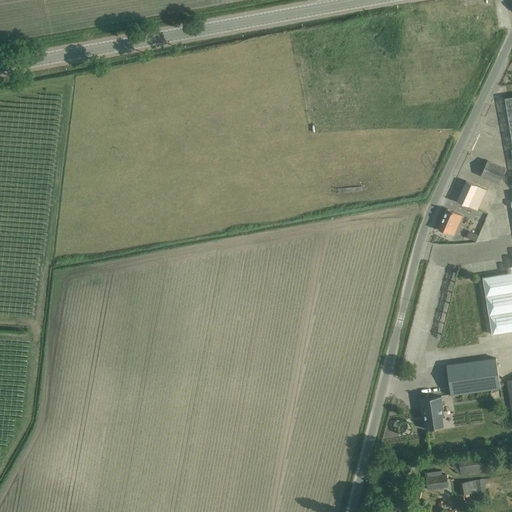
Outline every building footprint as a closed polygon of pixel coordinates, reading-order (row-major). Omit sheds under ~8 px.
[(490,20),(435,28),(438,47),(441,47),(444,63),(487,56),(485,40),(493,39),(490,20)] [(459,88),(451,90),(414,97),(409,65),(401,67),(407,108),(461,96),(459,88)] [(511,266),(509,267),(510,273),(485,277),(494,335),(511,331),(511,96),(508,98),(511,120),(511,266)] [(481,176),(500,184),(506,169),(488,161),(481,176)] [(457,202),(477,211),(487,191),(467,181),(457,202)] [(439,229),(454,236),(463,216),(448,209),(439,229)] [(447,365),(451,395),(501,388),(497,358),(447,365)] [(425,415),(427,430),(444,428),(442,416),(444,416),(441,397),(421,400),(423,415),(425,415)] [(429,490),(446,487),(444,475),(427,478),(429,490)] [(483,487),(461,489),(462,498),(483,496),(483,487)]
